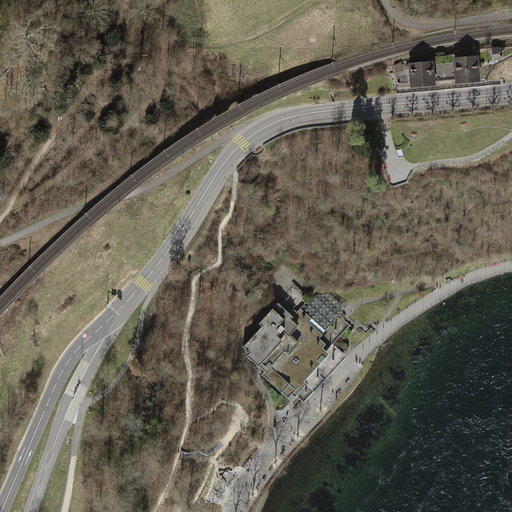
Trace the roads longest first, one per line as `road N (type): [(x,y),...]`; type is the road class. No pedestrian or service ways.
road 1 (tertiary): [(511,90),(323,110),(261,128),(241,143),(165,252),(103,323)]
road 2 (track): [(0,222),(156,100),(166,42),(252,35),(314,0)]
road 3 (tertiary): [(2,511),(59,383),(103,323)]
road 4 (unclassified): [(103,323),(34,511)]
road 5 (track): [(511,16),(417,24),(382,0)]
